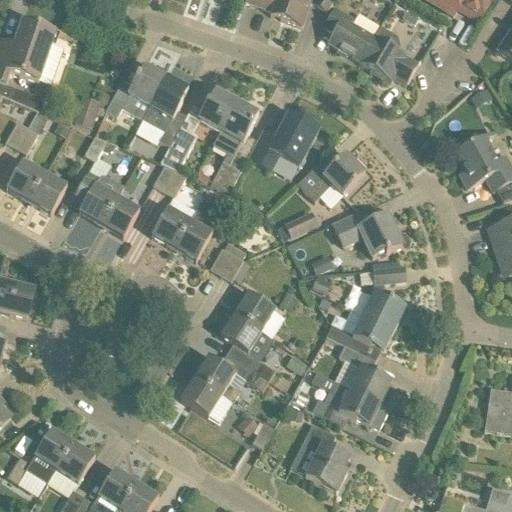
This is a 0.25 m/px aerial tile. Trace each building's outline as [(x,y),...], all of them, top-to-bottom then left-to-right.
[(301,30),(312,0),(246,0),(245,5),(281,17),(280,22),(301,30)] [(318,0),(313,9),(327,17),(336,0),(318,0)] [(495,0),(419,0),(453,20),(457,12),(479,25),(495,0)] [(359,67),(375,39),(356,28),(354,30),(349,27),(351,25),(344,21),(347,17),(335,10),(324,30),(334,36),(327,48),(359,67)] [(406,15),(402,21),(414,29),(418,22),(406,15)] [(38,86),(55,37),(22,26),(14,49),(0,43),(0,86),(9,89),(13,77),(38,86)] [(381,30),(375,39),(359,67),(391,86),(393,83),(405,90),(419,67),(396,54),(399,49),(397,40),(381,30)] [(511,64),(511,31),(497,55),(511,64)] [(167,82),(145,69),(139,82),(137,81),(128,100),(116,94),(105,116),(117,122),(122,113),(145,126),(167,82)] [(180,131),(183,126),(174,120),(183,104),(182,103),(188,93),(167,82),(145,126),(163,136),(159,145),(170,151),(180,131)] [(4,102),(9,89),(0,86),(0,99),(1,100),(4,102)] [(180,131),(192,137),(199,125),(220,136),(236,105),(215,94),(208,106),(207,106),(199,121),(189,116),(183,126),(180,131)] [(82,100),(74,126),(92,132),(100,106),(82,100)] [(230,197),(248,163),(254,150),(246,145),(253,130),(252,130),(258,118),(236,105),(220,136),(213,149),(226,157),(211,187),(230,197)] [(26,159),(49,119),(39,113),(28,131),(16,153),(26,159)] [(299,170),(318,136),(288,119),(276,143),(261,136),(254,150),(248,163),(271,174),(278,160),(299,170)] [(60,124),(54,134),(66,141),(72,130),(60,124)] [(16,153),(28,131),(18,126),(6,147),(16,153)] [(166,158),(161,168),(163,169),(175,175),(178,176),(179,174),(194,146),(189,143),(192,137),(180,131),(170,151),(166,158)] [(103,153),(107,144),(96,140),(94,143),(88,154),(85,159),(96,166),(103,153)] [(496,164),(484,142),(455,157),(470,184),(464,187),(467,193),(485,183),(492,196),(511,184),(511,174),(504,160),(496,164)] [(113,153),(115,149),(116,148),(107,144),(103,153),(107,155),(113,153)] [(365,178),(345,158),(328,174),(320,166),(298,190),(316,206),(330,191),(342,201),(365,178)] [(28,206),(44,179),(22,166),(6,193),(28,206)] [(163,195),(175,175),(163,169),(153,188),(153,189),(163,195)] [(100,181),(89,175),(74,203),(84,208),(79,217),(101,230),(117,202),(124,191),(105,180),(100,181)] [(186,180),(178,176),(175,175),(163,195),(174,202),(175,199),(186,181),(186,180)] [(51,219),(67,192),(44,179),(28,206),(51,219)] [(217,196),(212,205),(227,213),(232,204),(217,196)] [(123,243),(139,215),(117,202),(101,230),(123,243)] [(189,226),(168,214),(151,240),(174,253),(189,226)] [(291,244),(318,230),(311,215),(284,228),(291,244)] [(364,230),(358,216),(333,230),(323,235),(327,243),(337,238),(344,252),(362,242),(373,263),(382,259),(383,260),(402,251),(387,219),(364,230)] [(511,225),(488,233),(494,254),(500,252),(510,280),(511,279),(511,225)] [(196,266),(212,239),(211,239),(189,226),(174,253),(196,266)] [(220,280),(236,251),(227,246),(223,253),(222,252),(210,274),(220,280)] [(233,282),(243,264),(242,263),(245,255),(236,251),(220,280),(231,286),(233,282)] [(317,264),(310,267),(312,272),(316,278),(332,270),(326,259),(317,264)] [(243,264),(233,282),(240,286),(250,268),(243,264)] [(375,289),(406,286),(404,272),(373,275),(375,289)] [(315,279),(310,290),(321,295),(326,284),(315,279)] [(0,315),(27,323),(34,295),(0,285),(0,315)] [(375,297),(373,301),(359,295),(350,313),(351,314),(351,315),(394,335),(405,312),(392,306),(392,305),(375,297)] [(287,297),(278,310),(288,316),(297,303),(287,297)] [(235,319),(261,335),(274,314),(274,313),(248,298),(235,319)] [(344,350),(344,352),(369,363),(375,366),(376,366),(376,365),(361,357),(366,348),(371,351),(383,356),(394,335),(351,315),(341,335),(332,330),(326,341),(344,350)] [(271,383),(276,375),(249,356),(261,335),(235,319),(221,341),(232,347),(227,357),(249,370),(271,383)] [(380,409),(391,387),(378,380),(379,379),(364,371),(369,363),(344,352),(339,361),(343,363),(362,372),(351,394),(333,386),(333,387),(380,409)] [(228,388),(234,377),(220,368),(208,361),(195,383),(232,404),(234,406),(240,395),(228,388)] [(249,370),(242,382),(245,384),(247,385),(264,395),(271,383),(249,370)] [(218,426),(232,404),(195,383),(181,405),(208,422),(209,420),(218,426)] [(380,409),(333,387),(323,406),(317,403),(312,416),(343,431),(347,421),(356,426),(357,424),(378,435),(387,418),(385,411),(380,409)] [(511,393),(511,397),(490,394),(484,436),(511,439),(511,393)] [(0,434),(10,423),(0,413),(0,411),(3,408),(0,405),(0,434)] [(247,420),(238,430),(248,439),(257,428),(247,420)] [(257,439),(252,447),(263,454),(275,433),(264,426),(263,428),(257,439)] [(336,497),(347,476),(343,475),(349,463),(330,454),(336,442),(313,431),(302,452),(317,459),(305,481),(336,497)] [(55,476),(73,448),(51,434),(34,462),(55,476)] [(77,490),(95,462),(73,448),(55,476),(77,490)] [(17,487),(30,467),(20,461),(7,481),(17,487)] [(120,511),(136,488),(114,474),(96,502),(90,511),(120,511)] [(151,511),(158,502),(136,488),(120,511),(151,511)] [(75,511),(81,504),(70,498),(61,511),(75,511)] [(511,511),(511,498),(508,498),(504,509),(490,505),(487,511),(467,511),(442,504),(439,511),(511,511)]
